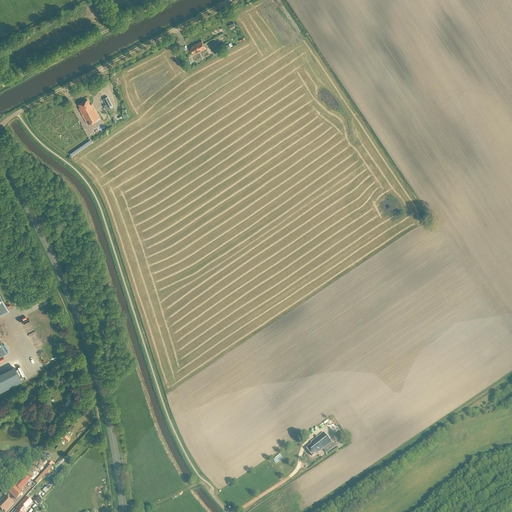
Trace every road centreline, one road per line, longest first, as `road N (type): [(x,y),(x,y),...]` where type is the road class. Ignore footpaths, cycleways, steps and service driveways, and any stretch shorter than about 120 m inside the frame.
road 1 (primary): [(124,511),(87,345),(0,152)]
road 2 (track): [(17,113),(229,0)]
road 3 (unclassified): [(165,0),(1,86)]
